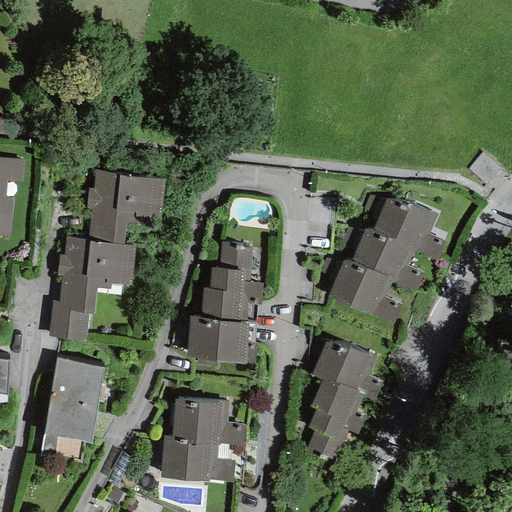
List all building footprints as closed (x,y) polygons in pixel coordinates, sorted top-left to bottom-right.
[(25,158),(0,155),(0,234),(9,235),(13,198),(5,197),(6,181),(22,182),(25,158)] [(165,177),(95,169),(93,189),(88,189),(86,208),(90,208),(87,238),(122,242),(125,220),(139,222),(140,214),(160,216),(165,177)] [(407,199),(386,197),(372,228),(414,248),(437,259),(445,241),(429,234),(437,213),(407,199)] [(372,228),(364,228),(350,259),(388,275),(386,280),(391,282),(415,291),(424,272),(407,266),(414,248),(372,228)] [(135,243),(122,242),(87,238),(66,236),(64,256),(57,255),(56,274),(62,275),(59,301),(52,301),(48,335),(86,339),(88,313),(93,314),(96,286),(110,287),(110,281),(131,283),(135,243)] [(386,296),(391,282),(386,280),(388,275),(350,259),(343,259),(326,295),(393,322),(402,302),(386,296)] [(203,276),(200,315),(258,320),(262,282),(242,280),(243,268),(211,265),(210,277),(203,276)] [(200,315),(189,315),(186,355),(254,361),(258,320),(200,315)] [(343,341),(316,339),(309,354),(318,358),(311,373),(322,378),(332,382),(334,379),(359,389),(357,392),(363,395),(373,399),(382,381),(369,375),(377,356),(343,341)] [(0,401),(7,400),(9,357),(0,356),(0,401)] [(103,365),(57,357),(45,432),(91,439),(103,365)] [(332,382),(322,378),(307,411),(313,413),(308,425),(315,429),(303,450),(322,458),(335,457),(347,430),(357,434),(365,414),(357,410),(363,395),(357,392),(359,389),(334,379),(332,382)] [(223,401),(174,397),(171,435),(195,437),(195,441),(211,442),(244,445),(246,423),(221,421),(223,401)] [(210,458),(211,442),(195,441),(195,437),(171,435),(163,434),(160,476),(233,482),(234,460),(210,458)]
